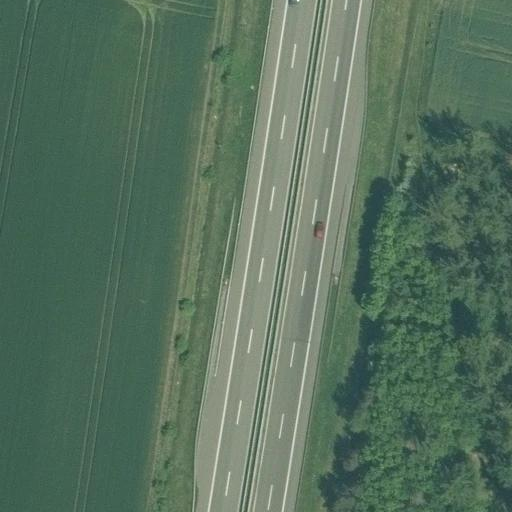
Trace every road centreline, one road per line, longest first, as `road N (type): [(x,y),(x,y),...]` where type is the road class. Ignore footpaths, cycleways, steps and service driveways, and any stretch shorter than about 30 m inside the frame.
road 1 (motorway): [(302,0),(223,511)]
road 2 (motorway): [(267,511),(346,0)]
